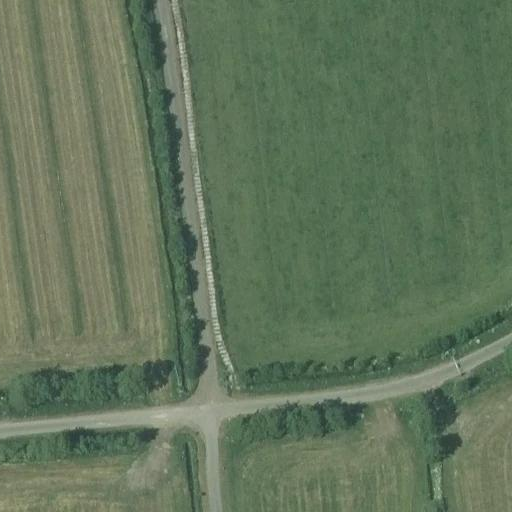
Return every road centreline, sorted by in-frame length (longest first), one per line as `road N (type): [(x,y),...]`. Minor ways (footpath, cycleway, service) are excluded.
road 1 (track): [(209,415),(158,0)]
road 2 (unclassified): [(0,430),(309,405)]
